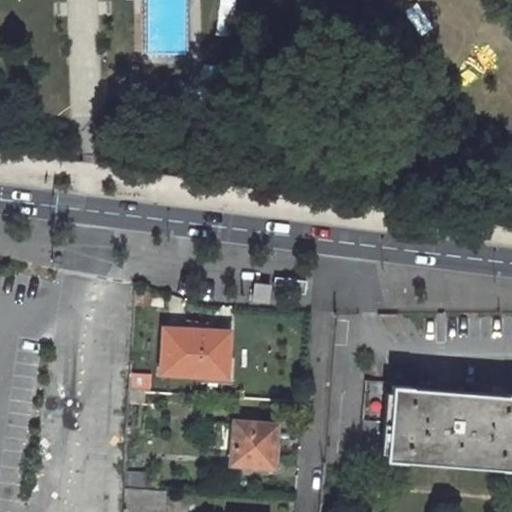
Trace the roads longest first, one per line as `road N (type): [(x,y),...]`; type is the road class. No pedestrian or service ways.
road 1 (tertiary): [(511,262),(0,199)]
road 2 (unknown): [(301,511),(323,241)]
road 3 (unknown): [(511,347),(350,339)]
